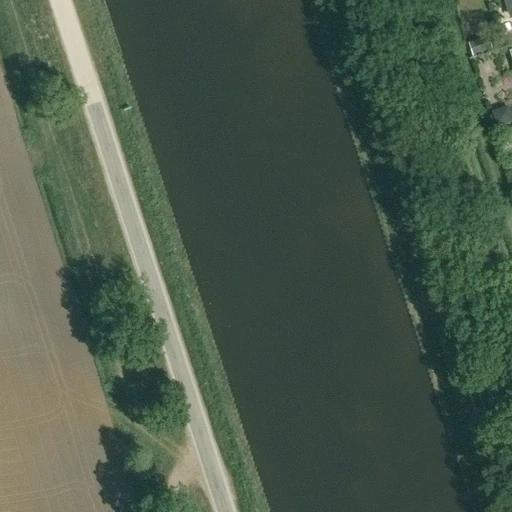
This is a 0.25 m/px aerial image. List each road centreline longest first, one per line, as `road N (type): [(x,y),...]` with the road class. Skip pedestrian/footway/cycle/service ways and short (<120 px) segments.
road 1 (track): [(343,0),(511,511)]
road 2 (unclassified): [(226,511),(61,0)]
